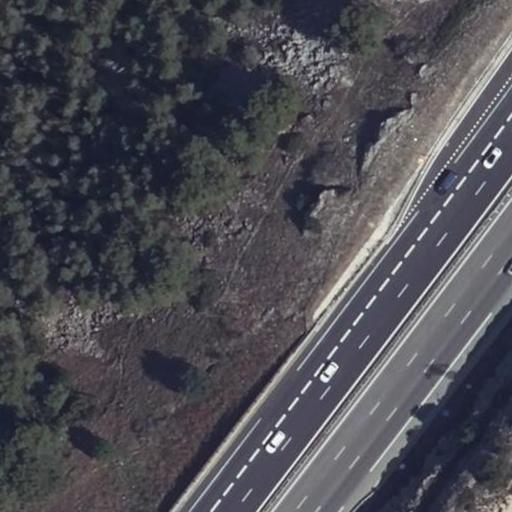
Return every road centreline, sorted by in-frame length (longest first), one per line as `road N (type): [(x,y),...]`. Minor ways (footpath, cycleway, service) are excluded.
road 1 (motorway): [(511,131),(236,511)]
road 2 (motorway): [(306,511),(511,226)]
